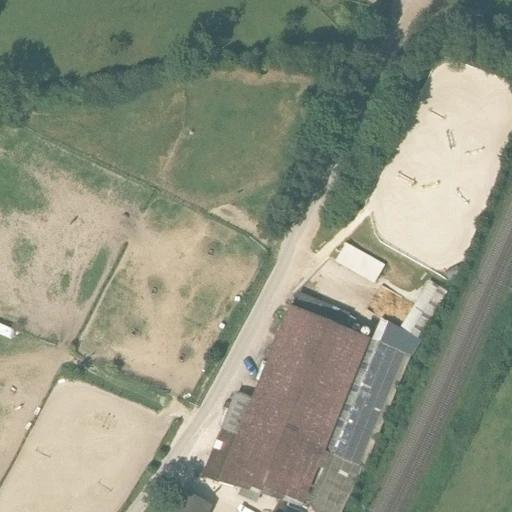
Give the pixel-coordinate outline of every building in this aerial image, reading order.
[(348,245),(336,264),(370,284),(381,265),(348,245)] [(400,328),(419,339),(446,291),(429,280),(400,328)] [(370,341),(290,308),(252,403),(236,395),(202,477),(217,484),(233,488),(235,481),(300,508),(330,440),(370,341)] [(377,437),(419,339),(379,320),(370,341),(330,440),(300,508),(304,510),(308,502),(321,507),(317,511),(341,511),(361,472),(377,437)] [(183,495),(180,497),(172,511),(206,511),(207,511),(205,506),(183,495)]
